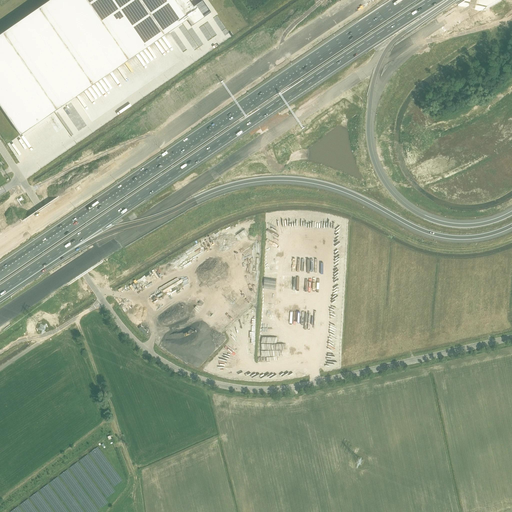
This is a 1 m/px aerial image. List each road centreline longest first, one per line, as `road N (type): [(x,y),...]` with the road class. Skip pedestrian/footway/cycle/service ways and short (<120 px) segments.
road 1 (unclassified): [(511,338),(295,388),(238,389),(194,377),(147,350),(115,319),(0,148)]
road 2 (motorway): [(0,292),(436,0)]
road 3 (motorway): [(404,0),(0,272)]
road 4 (motorway): [(93,251),(210,192),(275,178),(341,188),(442,235),(511,225)]
road 5 (motorway): [(363,0),(0,250)]
road 6 (motorway): [(93,251),(450,15)]
road 7 (motorway): [(511,212),(461,225),(413,211),(381,178),(369,148),(381,79),(450,15)]
road 8 (track): [(135,469),(80,329)]
